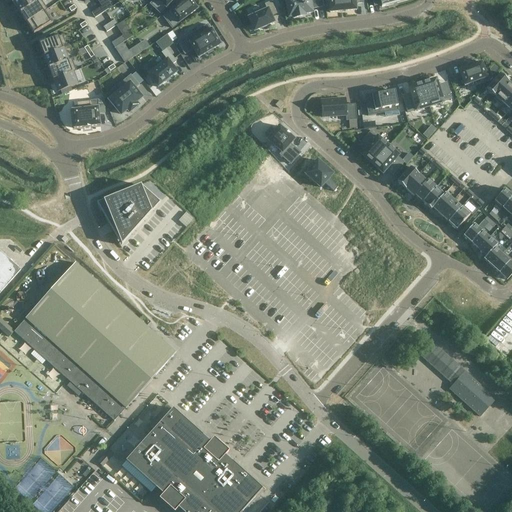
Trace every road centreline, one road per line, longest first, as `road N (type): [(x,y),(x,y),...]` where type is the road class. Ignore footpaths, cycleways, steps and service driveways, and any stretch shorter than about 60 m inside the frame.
road 1 (residential): [(511,61),(484,42),(415,70),(308,87),(294,105),(305,131),(424,247)]
road 2 (residential): [(314,408),(257,341),(123,272),(95,233),(63,157)]
road 3 (residential): [(63,157),(130,130),(244,50)]
road 4 (residential): [(314,408),(443,260)]
road 5 (residential): [(244,50),(396,19),(430,0)]
road 6 (residential): [(429,511),(314,408)]
